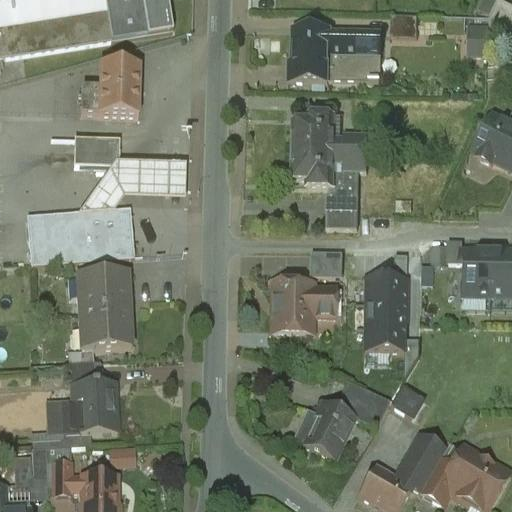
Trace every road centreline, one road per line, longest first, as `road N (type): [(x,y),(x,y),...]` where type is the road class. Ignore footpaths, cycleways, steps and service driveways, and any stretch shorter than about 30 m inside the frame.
road 1 (residential): [(511,236),(440,234),(371,249),(217,246)]
road 2 (residential): [(222,0),(217,246)]
road 3 (residential): [(217,246),(211,474)]
